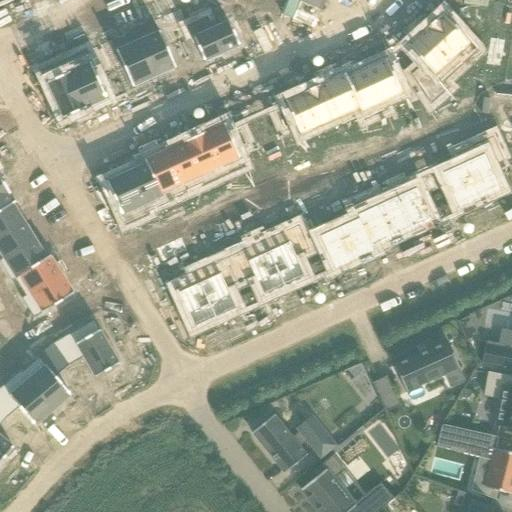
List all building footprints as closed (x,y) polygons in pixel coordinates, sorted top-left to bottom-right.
[(39,8),(14,19),(20,33),(45,22),(39,8)] [(179,9),(166,15),(178,40),(190,34),(203,63),(239,46),(228,21),(209,30),(205,19),(188,27),(179,9)] [(442,14),(424,30),(459,68),(476,52),(472,47),(483,37),(470,23),(459,33),(442,14)] [(158,32),(137,41),(153,78),(175,68),(165,46),(178,40),(166,15),(153,21),(158,32)] [(45,22),(20,33),(26,46),(51,35),(45,22)] [(424,30),(406,46),(423,64),(410,75),(426,98),(430,105),(447,89),(442,83),(459,68),(424,30)] [(489,38),(485,65),(500,67),(504,40),(489,38)] [(111,41),(97,47),(109,71),(121,65),(131,88),(153,78),(137,41),(115,51),(111,41)] [(97,47),(63,62),(84,109),(86,108),(87,108),(93,106),(93,105),(106,99),(96,77),(109,71),(97,47)] [(386,59),(365,69),(380,103),(401,93),(406,106),(426,98),(410,75),(396,82),(386,59)] [(63,62),(41,72),(53,98),(52,98),(56,107),(57,107),(62,119),(84,109),(63,62)] [(500,67),(485,65),(484,64),(480,91),(487,99),(496,95),(500,67)] [(344,74),(365,120),(384,111),(365,69),(346,77),(344,74)] [(344,74),(324,83),(339,117),(358,108),(364,121),(365,120),(344,74)] [(324,83),(304,92),(320,126),(339,117),(324,83)] [(287,109),(276,114),(281,127),(283,130),(294,124),(294,125),(298,134),(299,135),(320,126),(304,92),(284,101),(287,109)] [(204,133),(203,133),(222,176),(243,167),(236,151),(247,146),(240,130),(229,135),(224,124),(204,133)] [(203,133),(183,142),(203,185),(222,176),(203,133)] [(394,133),(383,138),(386,145),(397,140),(394,133)] [(371,136),(360,141),(364,148),(375,143),(371,136)] [(492,137),(457,153),(479,200),(500,190),(490,167),(503,161),(492,137)] [(182,143),(164,151),(183,194),(184,193),(182,189),(199,181),(201,185),(203,185),(183,142),(182,142),(182,143)] [(343,149),(332,154),(336,161),(347,156),(343,149)] [(164,151),(144,160),(163,203),(183,194),(164,151)] [(511,151),(502,156),(510,174),(511,173),(511,151)] [(436,162),(423,168),(434,193),(447,187),(457,209),(479,200),(457,153),(456,153),(461,164),(441,173),(436,162)] [(332,154),(321,158),(325,166),(336,161),(332,154)] [(366,154),(355,159),(358,166),(369,161),(366,154)] [(355,159),(344,164),(347,171),(358,166),(355,159)] [(145,164),(126,173),(145,215),(146,215),(142,206),(160,198),(162,203),(163,203),(144,160),(143,160),(145,164)] [(414,183),(393,192),(411,230),(431,221),(421,199),(434,193),(423,168),(410,174),(414,183)] [(327,172),(315,177),(319,184),(330,179),(327,172)] [(126,173),(105,182),(125,225),(145,215),(126,173)] [(3,183),(0,185),(0,210),(14,202),(9,194),(3,183)] [(373,196),(372,197),(391,239),(411,230),(393,192),(392,192),(394,197),(376,205),(373,196)] [(243,194),(232,199),(236,206),(247,201),(243,194)] [(372,197),(352,205),(373,252),(374,251),(372,248),(391,239),(372,197)] [(232,199),(221,204),(225,211),(236,206),(232,199)] [(14,202),(0,210),(0,236),(23,222),(12,204),(15,203),(14,202)] [(357,218),(338,227),(353,261),(373,252),(352,205),(351,206),(357,218)] [(204,211),(193,216),(196,224),(207,219),(204,211)] [(193,216),(182,221),(185,229),(196,224),(193,216)] [(310,219),(297,225),(308,250),(321,244),(333,270),(353,261),(338,227),(318,236),(310,219)] [(23,222),(0,236),(0,254),(3,260),(35,240),(23,222)] [(297,225),(263,241),(284,288),(306,278),(299,263),(296,256),(296,257),(295,256),(308,250),(297,225)] [(154,234),(133,243),(139,256),(159,247),(154,234)] [(167,235),(156,240),(160,247),(171,242),(167,235)] [(160,247),(155,249),(161,263),(173,257),(180,272),(193,266),(186,251),(180,238),(171,242),(160,247)] [(35,240),(0,261),(0,263),(10,281),(49,256),(46,258),(35,240)] [(263,241),(228,256),(239,281),(252,275),(252,276),(255,283),(262,298),(284,288),(263,241)] [(49,256),(10,281),(11,282),(14,279),(25,296),(21,299),(61,275),(49,256)] [(228,256),(194,272),(215,319),(237,309),(226,287),(239,281),(228,256)] [(195,279),(174,288),(193,329),(215,319),(194,272),(192,273),(195,279)] [(61,275),(21,299),(33,319),(73,294),(61,275)] [(469,316),(456,322),(460,331),(473,325),(469,316)] [(93,320),(52,344),(68,366),(83,357),(95,378),(118,364),(93,320)] [(4,323),(0,325),(0,331),(3,337),(10,333),(4,323)] [(394,363),(392,364),(405,393),(407,393),(407,392),(443,375),(457,369),(457,370),(459,369),(459,368),(458,366),(456,363),(446,340),(444,341),(445,341),(394,364),(394,363)] [(482,361),(481,362),(511,368),(511,346),(486,341),(486,343),(485,347),(484,347),(482,361)] [(20,371),(19,372),(52,411),(54,409),(54,410),(66,400),(70,396),(60,383),(56,378),(55,378),(54,377),(68,366),(52,344),(37,357),(38,358),(21,372),(20,371)] [(0,413),(5,419),(18,408),(19,409),(18,409),(23,414),(34,427),(52,411),(19,372),(0,387),(0,413)] [(511,377),(488,373),(484,396),(500,399),(495,425),(511,428),(511,377)] [(387,376),(372,383),(385,412),(400,406),(387,376)] [(0,461),(12,447),(0,437),(0,424),(5,419),(0,413),(0,461)] [(273,416),(251,433),(284,474),(306,456),(299,448),(306,442),(320,459),(336,446),(312,415),(295,429),(298,432),(291,437),(273,416)] [(441,425),(436,447),(490,461),(483,488),(511,495),(511,453),(495,449),(498,438),(441,425)] [(316,477),(300,490),(317,511),(376,511),(393,499),(392,498),(381,484),(381,483),(380,483),(353,504),(332,478),(343,469),(335,459),(332,455),(311,472),(314,476),(314,475),(316,477)] [(490,511),(492,508),(470,500),(465,511),(490,511)]
